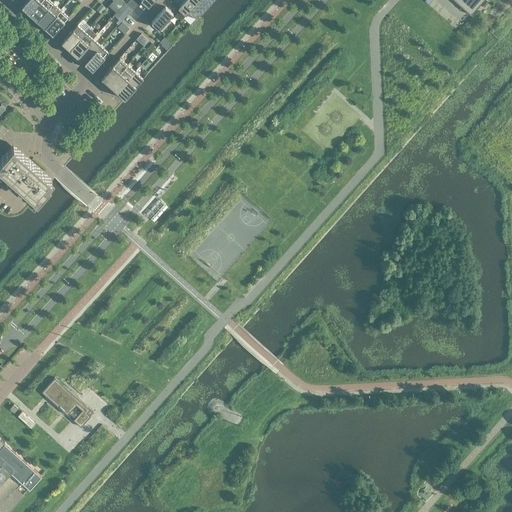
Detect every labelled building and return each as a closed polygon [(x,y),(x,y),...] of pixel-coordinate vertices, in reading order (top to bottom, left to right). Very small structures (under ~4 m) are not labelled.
[(32,11),(41,0),(27,0),(24,4),(32,11)] [(39,18),(53,2),(50,0),(41,0),(32,11),(39,18)] [(185,0),(178,8),(186,15),(191,9),(199,0),(185,0)] [(199,0),(191,9),(199,16),(213,0),(199,0)] [(454,0),(471,14),(483,0),(454,0)] [(47,24),(61,9),(53,2),(39,18),(47,24)] [(173,13),(165,6),(151,22),(159,29),(173,13)] [(55,31),(69,16),(61,9),(47,24),(55,31)] [(126,32),(131,26),(123,20),(118,26),(126,32)] [(72,46),(85,31),(77,24),(64,39),(72,46)] [(79,53),(93,38),(85,31),(72,46),(79,53)] [(165,36),(160,42),(168,48),(172,42),(165,36)] [(87,60),(100,45),(93,38),(79,53),(87,60)] [(95,67),(108,52),(100,45),(87,60),(95,67)] [(112,82),(128,64),(120,57),(104,75),(112,82)] [(119,89),(135,71),(128,64),(112,82),(119,89)] [(143,78),(142,77),(135,71),(119,89),(127,96),(143,78)] [(0,166),(35,198),(49,182),(10,147),(0,158),(0,166)] [(94,412),(60,382),(55,377),(42,392),(81,427),(94,412)] [(35,423),(22,411),(18,416),(31,428),(35,423)] [(42,475),(0,437),(0,511),(8,511),(24,495),(16,488),(22,481),(30,488),(42,475)]
